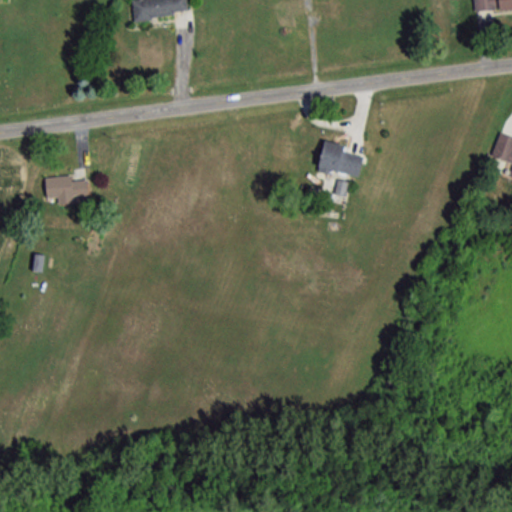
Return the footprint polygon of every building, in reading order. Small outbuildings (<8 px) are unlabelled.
[(189,12),(187,0),(132,0),(134,18),(189,12)] [(511,0),(474,0),(476,12),(511,8),(511,0)] [(511,137),(499,133),(492,156),(511,161),(511,169),(510,176),(511,176),(511,137)] [(360,175),(363,155),(344,151),(345,145),(324,141),(320,168),(360,175)] [(46,177),(47,198),(59,198),(59,201),(89,200),(88,178),(73,178),(73,175),(46,177)] [(43,254),(33,254),(33,270),(43,270),(43,254)]
